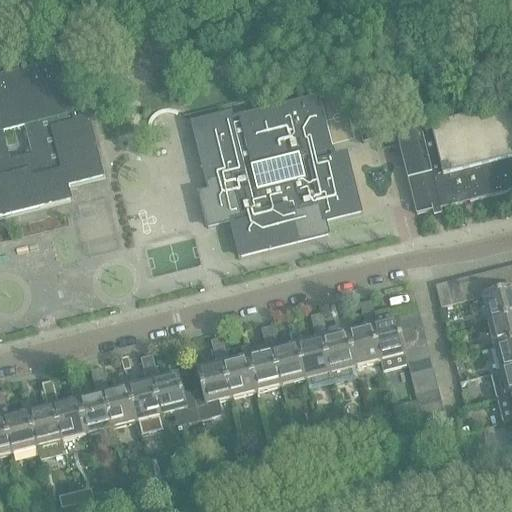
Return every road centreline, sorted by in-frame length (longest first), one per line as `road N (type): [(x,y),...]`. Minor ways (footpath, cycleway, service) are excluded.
road 1 (residential): [(511,241),(0,363)]
road 2 (unknown): [(407,260),(452,403)]
